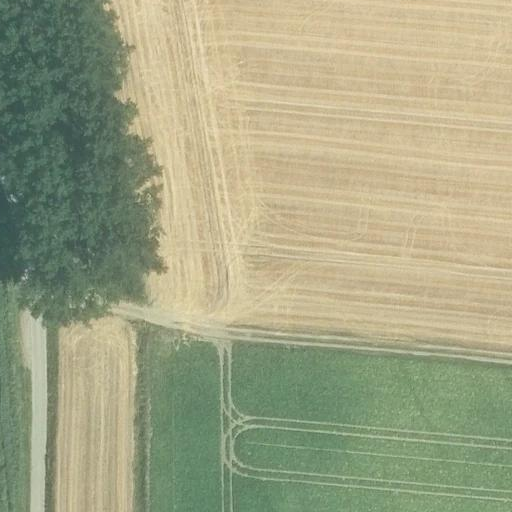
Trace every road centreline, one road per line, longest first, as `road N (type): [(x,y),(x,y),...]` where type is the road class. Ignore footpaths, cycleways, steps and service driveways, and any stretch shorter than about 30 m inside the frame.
road 1 (track): [(32,304),(66,299),(170,318),(511,350)]
road 2 (unclassified): [(36,511),(29,254),(0,167)]
